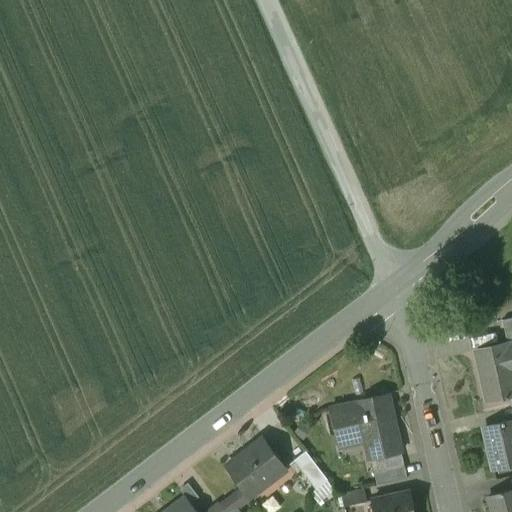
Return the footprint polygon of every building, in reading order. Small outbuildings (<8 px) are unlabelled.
[(511,318),(502,321),(507,345),(511,343),(511,318)] [(511,343),(507,345),(476,352),(487,402),(511,396),(511,343)] [(389,395),(357,401),(357,403),(331,409),(339,448),(340,448),(339,442),(364,437),(370,462),(402,455),(389,395)] [(507,420),(501,421),(502,424),(483,429),(493,470),(511,465),(511,421),(507,423),(507,420)] [(261,439),(226,465),(250,497),(286,470),(261,439)] [(329,480),(307,451),(295,460),(317,489),(329,480)] [(405,464),(375,471),(378,485),(408,478),(405,464)] [(365,488),(342,493),(345,507),(368,502),(365,488)] [(511,511),(511,491),(505,493),(504,491),(499,493),(500,495),(488,498),(491,511),(511,511)] [(415,511),(411,492),(373,501),(375,511),(415,511)] [(196,511),(186,498),(170,510),(171,511),(196,511)]
